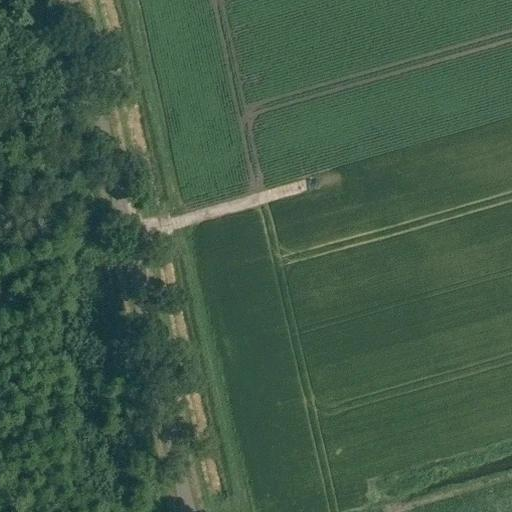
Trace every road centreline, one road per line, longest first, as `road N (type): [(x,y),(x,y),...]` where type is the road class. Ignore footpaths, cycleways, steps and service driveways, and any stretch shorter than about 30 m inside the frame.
road 1 (unclassified): [(186,511),(73,0)]
road 2 (track): [(122,220),(77,222),(0,182)]
